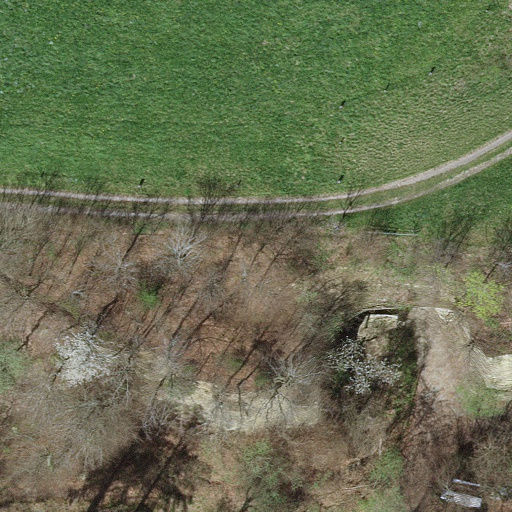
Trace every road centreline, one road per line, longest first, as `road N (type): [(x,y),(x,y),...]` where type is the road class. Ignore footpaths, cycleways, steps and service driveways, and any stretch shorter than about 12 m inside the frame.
road 1 (track): [(0,199),(189,208),(356,201),(465,168),(511,140)]
road 2 (track): [(511,402),(94,386)]
